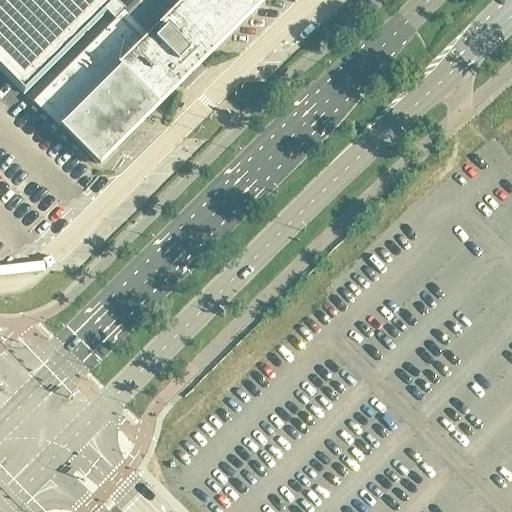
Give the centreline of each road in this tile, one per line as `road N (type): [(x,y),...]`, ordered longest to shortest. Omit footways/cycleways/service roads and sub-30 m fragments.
road 1 (primary): [(73,439),(511,9)]
road 2 (primary): [(428,0),(31,396)]
